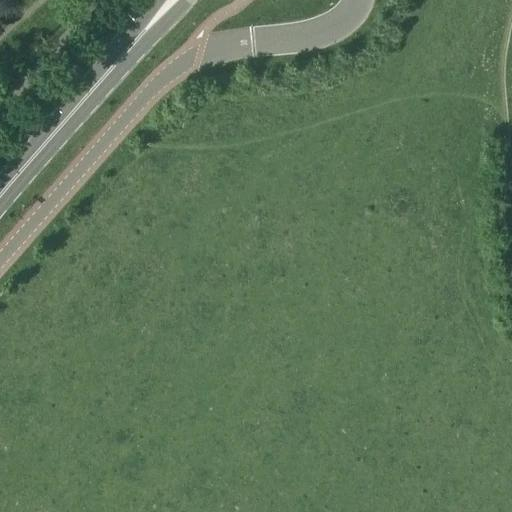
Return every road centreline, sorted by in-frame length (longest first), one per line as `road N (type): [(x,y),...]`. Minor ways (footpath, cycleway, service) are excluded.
road 1 (residential): [(0,263),(159,83),(212,47),(328,31),(358,0)]
road 2 (secondary): [(0,199),(144,31)]
